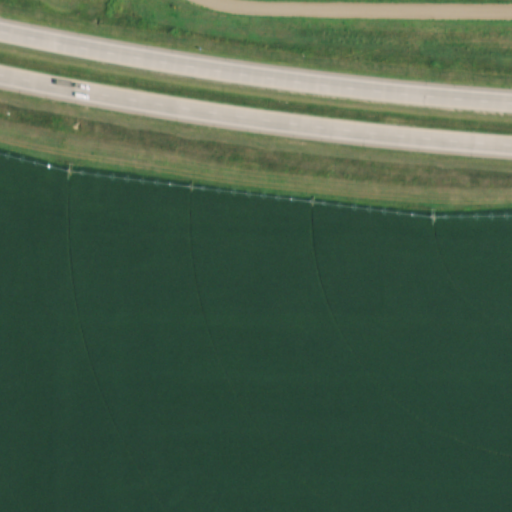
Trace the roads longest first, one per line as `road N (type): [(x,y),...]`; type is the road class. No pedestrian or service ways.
road 1 (trunk): [(511,103),(230,73),(0,31)]
road 2 (trunk): [(0,74),(246,117),(511,145)]
road 3 (residential): [(511,13),(254,8),(211,0)]
